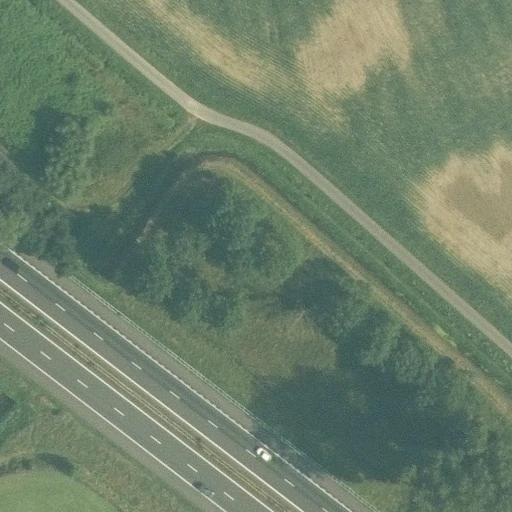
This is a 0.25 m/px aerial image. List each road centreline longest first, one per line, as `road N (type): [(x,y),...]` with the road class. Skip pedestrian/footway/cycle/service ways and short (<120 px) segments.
road 1 (unclassified): [(511,350),(284,150),(182,100),(63,0)]
road 2 (motorway): [(325,511),(0,263)]
road 3 (motorway): [(0,322),(247,511)]
